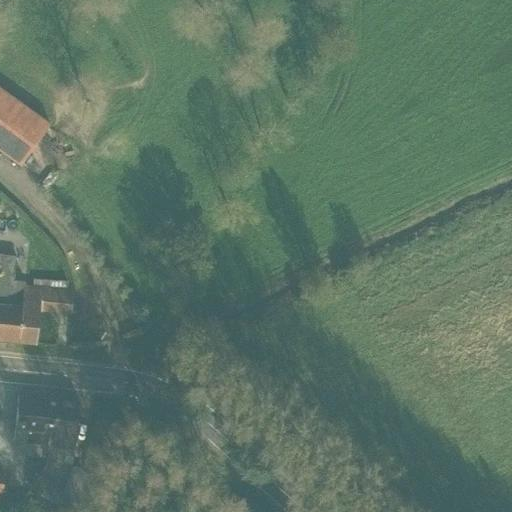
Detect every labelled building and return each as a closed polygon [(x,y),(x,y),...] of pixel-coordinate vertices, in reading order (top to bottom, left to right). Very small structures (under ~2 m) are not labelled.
[(0,153),(9,159),(39,114),(0,88),(0,153)] [(9,250),(0,248),(0,269),(6,271),(9,250)] [(0,341),(17,343),(22,285),(0,283),(0,341)] [(72,290),(22,285),(17,343),(35,344),(38,311),(70,314),(72,290)] [(43,445),(58,399),(17,398),(14,442),(43,445)] [(43,445),(73,447),(77,401),(58,399),(43,445)]
